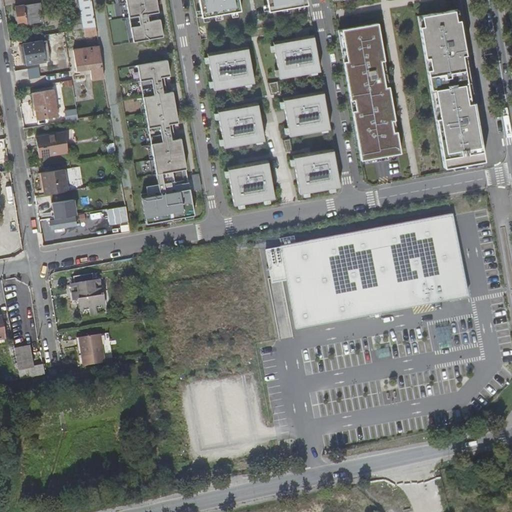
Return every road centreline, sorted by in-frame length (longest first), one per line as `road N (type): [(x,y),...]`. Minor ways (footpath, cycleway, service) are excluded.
road 1 (tertiary): [(511,436),(164,511)]
road 2 (residential): [(178,0),(218,227)]
road 3 (residential): [(0,57),(33,262)]
road 4 (residential): [(355,201),(317,0)]
road 5 (residential): [(33,262),(218,227)]
road 6 (residential): [(355,201),(511,171)]
road 7 (residential): [(218,227),(355,201)]
road 8 (secondary): [(489,0),(511,133)]
